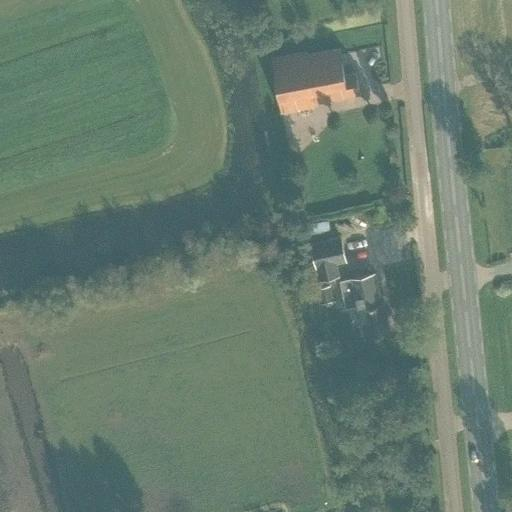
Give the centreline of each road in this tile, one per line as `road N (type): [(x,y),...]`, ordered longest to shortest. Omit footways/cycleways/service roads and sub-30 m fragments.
road 1 (unclassified): [(403,0),(454,511)]
road 2 (primary): [(485,511),(436,0)]
